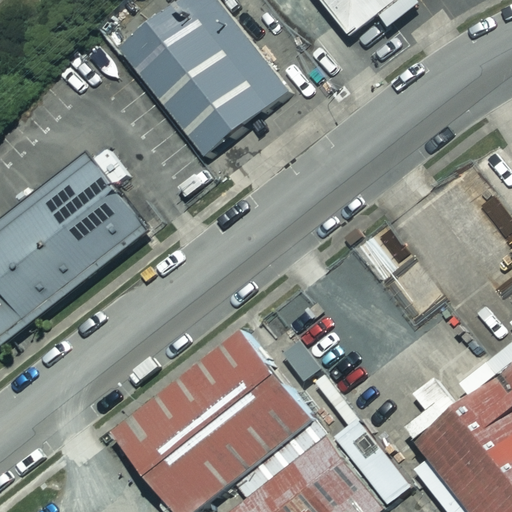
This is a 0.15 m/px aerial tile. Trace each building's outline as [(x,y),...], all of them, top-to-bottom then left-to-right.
[(291,92),(219,0),(173,0),(100,57),(121,83),(138,69),(207,158),(291,92)] [(322,0),(351,36),(380,14),(391,27),(421,3),(418,0),(322,0)] [(0,347),(150,233),(92,157),(0,227),(0,347)] [(205,511),(322,420),(253,334),(124,436),(184,511),(205,511)] [(511,511),(511,369),(422,439),(479,511),(511,511)] [(333,440),(241,511),(384,511),(388,509),(333,440)]
